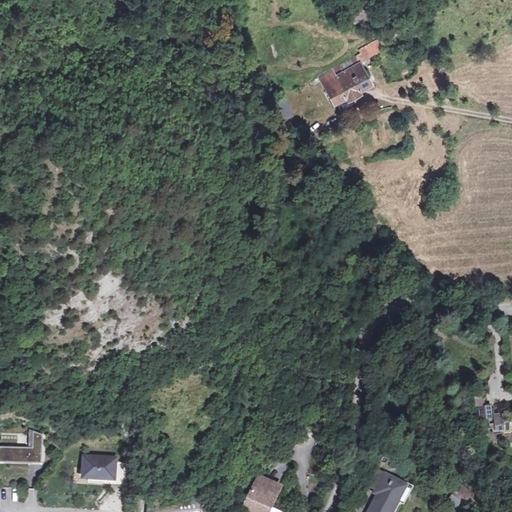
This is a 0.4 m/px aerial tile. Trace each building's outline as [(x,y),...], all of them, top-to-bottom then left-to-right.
[(369,19),(366,8),(352,13),(355,23),(369,19)] [(378,39),(367,45),(369,49),(362,53),(361,51),(340,63),(345,70),(336,74),(332,67),(319,74),(334,103),(373,84),(361,62),(373,55),(371,51),(380,47),(379,44),(378,39)] [(360,49),(361,51),(362,53),(369,49),(367,45),(360,49)] [(371,51),(373,55),(374,55),(381,51),(380,47),(371,51)] [(276,104),(282,119),(292,115),(286,100),(276,104)] [(472,397),(476,398),(485,400),(487,392),(473,389),(472,397)] [(485,406),(485,400),(476,398),(475,403),(475,407),(480,407),(485,406)] [(511,421),(511,413),(511,414),(511,415),(510,415),(509,413),(508,413),(506,412),(505,413),(504,414),(503,415),(502,414),(495,415),(495,410),(491,410),(491,406),(485,406),(480,407),(481,421),(483,421),(484,430),(494,429),(495,431),(504,431),(503,422),(511,421)] [(511,431),(511,421),(503,422),(504,431),(504,432),(511,431)] [(0,465),(43,466),(43,437),(33,432),(33,450),(0,448),(0,465)] [(118,459),(84,458),(82,481),(117,484),(118,459)] [(326,462),(314,458),(310,474),(322,477),(326,462)] [(367,486),(376,490),(385,475),(375,469),(367,486)] [(385,475),(376,490),(379,492),(369,511),(389,511),(395,501),(397,502),(406,485),(385,475)] [(279,494),(267,488),(256,482),(243,508),(251,511),(252,511),(269,511),(276,500),(279,494)] [(453,495),(449,500),(457,509),(462,505),(453,495)]
